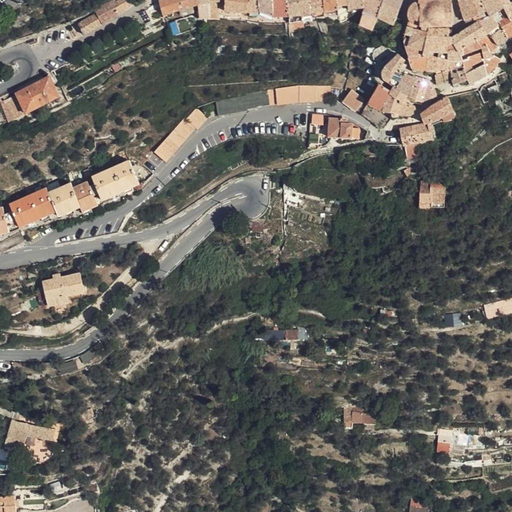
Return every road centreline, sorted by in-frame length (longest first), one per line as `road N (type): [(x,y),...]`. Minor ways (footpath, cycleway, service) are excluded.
road 1 (tertiary): [(0,355),(78,348),(209,223),(257,197),(249,187),(232,189),(169,229),(37,254)]
road 2 (residential): [(37,254),(42,241),(131,204),(207,130),(296,109)]
